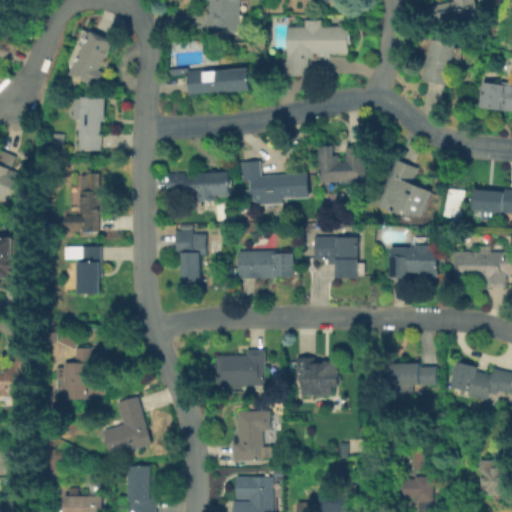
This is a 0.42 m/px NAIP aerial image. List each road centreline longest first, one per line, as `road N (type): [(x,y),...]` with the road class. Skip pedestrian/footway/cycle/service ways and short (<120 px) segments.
road 1 (residential): [(15,102),(64,4),(121,1),(145,27),(143,295),(189,426),(192,511)]
road 2 (residential): [(511,151),(453,144),(376,99),(261,121),(146,128)]
road 3 (residential): [(511,330),(420,314),(229,314),(150,326)]
